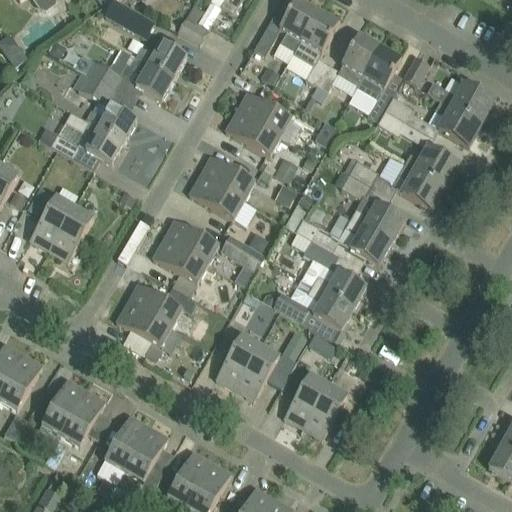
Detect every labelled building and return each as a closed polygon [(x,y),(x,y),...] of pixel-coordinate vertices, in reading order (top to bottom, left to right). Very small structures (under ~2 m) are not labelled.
[(200,0),(210,6),(217,10),(234,20),(245,0),(200,0)] [(105,21),(147,45),(156,30),(114,5),(105,21)] [(295,58),(319,17),(297,5),(280,34),(287,38),(280,49),(295,58)] [(186,25),(197,30),(204,17),(193,11),(186,25)] [(340,29),(319,17),(295,58),(303,63),(310,52),(323,59),(340,29)] [(208,37),(197,30),(186,25),(179,38),(201,51),(208,37)] [(267,34),(254,56),(265,62),(278,40),(267,34)] [(357,94),(381,53),(360,41),(355,49),(343,70),(364,82),(357,94)] [(56,47),(50,57),(60,64),(67,53),(56,47)] [(167,80),(175,85),(188,63),(162,48),(155,59),(142,52),(136,62),(167,80)] [(18,50),(5,59),(16,75),(29,65),(18,50)] [(392,106),(382,100),(386,94),(402,65),(381,53),(357,94),(377,106),(368,121),(380,128),(385,118),(392,106)] [(175,85),(167,80),(136,62),(131,71),(127,69),(120,81),(91,64),(83,78),(115,96),(122,84),(162,107),(175,85)] [(306,85),(317,91),(330,70),(319,64),(306,85)] [(418,94),(420,89),(430,72),(416,64),(404,85),(418,94)] [(330,70),(317,91),(328,97),(340,76),(330,70)] [(281,78),(268,71),(261,84),(273,91),(281,78)] [(36,87),(34,79),(28,75),(21,87),(32,94),(36,87)] [(86,126),(125,148),(138,126),(111,111),(110,113),(106,111),(115,96),(83,78),(83,79),(81,78),(73,92),(99,106),(93,117),(91,116),(86,126)] [(458,103),(447,97),(434,89),(427,99),(441,108),(441,107),(482,130),(495,108),(465,90),(458,103)] [(241,121),(250,126),(281,144),(292,125),(248,99),(243,108),(247,110),(241,121)] [(394,103),(392,106),(385,118),(407,130),(415,115),(394,103)] [(435,117),(446,123),(439,135),(469,153),(482,130),(441,107),(441,108),(435,117)] [(385,118),(380,128),(378,131),(400,143),(407,130),(385,118)] [(226,137),(239,145),(270,163),(281,144),(250,126),(241,121),(235,131),(231,129),(226,137)] [(112,171),(125,148),(86,126),(79,137),(92,144),(86,156),(112,171)] [(338,136),(325,128),(315,147),(328,154),(338,136)] [(74,165),(81,152),(46,133),(40,145),(74,165)] [(459,171),(450,166),(428,154),(421,166),(411,160),(405,170),(445,194),(459,171)] [(317,165),(310,161),(304,171),(311,176),(317,165)] [(276,179),(290,187),(299,170),(285,162),(276,179)] [(205,184),(245,207),(256,188),(212,163),(207,172),(211,174),(205,184)] [(380,179),(358,166),(350,180),(364,188),(372,193),(380,179)] [(0,214),(19,181),(0,170),(0,214)] [(392,193),(403,199),(433,216),(445,194),(405,170),(399,181),(392,193)] [(336,190),(342,193),(350,180),(344,177),(336,190)] [(372,193),(364,188),(350,180),(342,193),(342,194),(356,202),(362,205),(363,202),(366,203),(372,193)] [(190,201),(234,226),(245,207),(205,184),(199,195),(195,192),(190,201)] [(289,212),(298,196),(282,187),(273,203),(289,212)] [(50,198),(40,192),(32,207),(42,212),(50,198)] [(28,204),(14,197),(9,208),(22,215),(28,204)] [(135,203),(125,197),(120,206),(130,212),(135,203)] [(300,206),(308,214),(315,206),(306,198),(300,206)] [(41,247),(52,253),(76,212),(56,201),(30,246),(39,251),(41,247)] [(362,205),(351,224),(392,248),(405,226),(366,203),(363,202),(362,205)] [(254,239),(267,221),(249,208),(236,225),(254,239)] [(297,211),(285,231),(298,239),(339,262),(338,262),(358,273),(364,262),(379,271),(392,248),(351,224),(345,234),(340,244),(320,232),(319,233),(303,224),(307,217),(297,211)] [(69,268),(76,256),(95,223),(76,212),(52,253),(63,259),(61,263),(69,268)] [(168,248),(208,271),(219,252),(175,227),(170,235),(174,238),(168,248)] [(262,258),(249,250),(227,238),(219,252),(217,255),(249,273),(257,278),(267,260),(262,258)] [(255,239),(249,250),(262,258),(268,246),(255,239)] [(339,262),(298,239),(292,249),(306,257),(304,260),(313,265),(302,285),(313,291),(354,315),(367,292),(339,276),(339,277),(332,273),(338,262),(339,262)] [(191,302),(198,290),(208,271),(168,248),(162,258),(159,256),(154,265),(180,280),(173,292),(191,302)] [(138,301),(132,312),(173,335),(184,316),(139,290),(134,299),(138,301)] [(308,332),(314,321),(342,337),(354,315),(313,291),(308,301),(297,294),(291,304),(282,298),(280,303),(274,313),(308,332)] [(247,298),(244,305),(256,311),(259,305),(247,298)] [(274,313),(280,303),(273,299),(266,300),(263,306),(274,313)] [(173,335),(132,312),(126,322),(122,320),(117,328),(153,349),(147,360),(156,365),(173,335)] [(295,338),(283,359),(295,366),(307,345),(295,338)] [(320,358),(327,347),(315,339),(307,350),(320,358)] [(238,392),(261,352),(241,341),(216,385),(225,390),(227,386),(238,392)] [(5,350),(0,358),(0,403),(22,365),(11,359),(14,355),(5,350)] [(261,352),(238,392),(248,398),(246,402),(255,407),(267,386),(282,394),(295,372),(261,352)] [(22,365),(0,403),(0,405),(18,416),(44,372),(37,368),(35,367),(33,371),(22,365)] [(379,378),(364,370),(358,382),(373,389),(379,378)] [(296,425),(306,431),(330,391),(310,379),(285,424),(293,429),(296,425)] [(42,430),(62,441),(85,401),(74,395),(76,391),(68,386),(56,406),(43,400),(36,414),(48,420),(42,430)] [(330,391),(306,431),(317,438),(315,441),(323,446),(349,402),(330,391)] [(85,401),(62,441),(81,452),(106,408),(98,403),(95,407),(85,401)] [(17,420),(4,441),(15,447),(27,426),(17,420)] [(125,477),(143,446),(148,437),(137,431),(139,427),(131,422),(105,466),(125,477)] [(511,433),(502,451),(511,456),(511,433)] [(148,437),(143,446),(125,477),(155,495),(162,482),(151,475),(169,444),(161,439),(158,443),(148,437)] [(59,447),(46,469),(54,475),(68,452),(59,447)] [(511,456),(502,451),(489,474),(511,486),(511,456)] [(10,470),(22,476),(29,464),(17,457),(10,470)] [(193,458),(186,470),(168,503),(184,511),(187,511),(205,481),(210,473),(200,467),(202,463),(193,458)] [(210,473),(205,481),(187,511),(213,511),(232,480),(223,475),(221,479),(210,473)] [(115,489),(104,483),(97,495),(108,501),(115,489)] [(256,494),(249,507),(246,511),(271,511),(273,509),(263,503),(265,499),(256,494)] [(55,511),(61,502),(48,495),(37,511),(55,511)] [(139,511),(143,506),(126,497),(120,510),(124,511),(139,511)]
